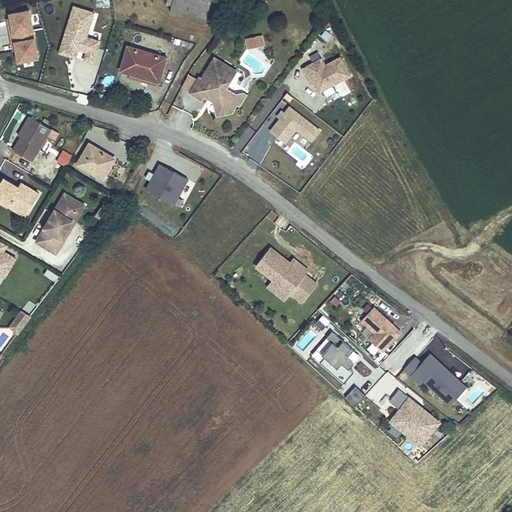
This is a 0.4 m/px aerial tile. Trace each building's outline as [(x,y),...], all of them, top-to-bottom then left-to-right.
[(206,19),(209,9),(200,7),(201,4),(192,2),(192,0),(167,0),(166,4),(172,5),(170,11),(179,14),(180,11),(206,19)] [(84,61),(93,64),(100,42),(87,38),(94,14),(74,7),(62,45),(78,50),(87,53),(84,61)] [(19,61),(38,58),(30,11),(11,14),(11,19),(12,25),(10,26),(11,34),(16,34),(17,42),(15,42),(17,51),(19,61)] [(255,37),(257,47),(264,45),(262,35),(255,37)] [(249,49),(257,47),(255,37),(247,38),(249,49)] [(78,50),(62,45),(60,53),(76,58),(78,50)] [(159,82),(166,58),(138,50),(128,47),(121,71),(129,73),(130,73),(131,70),(149,76),(148,79),(159,82)] [(351,75),(341,57),(325,65),(321,58),(303,68),(307,76),(310,74),(320,92),(351,75)] [(237,71),(215,58),(202,79),(200,77),(191,92),(190,93),(202,100),(207,91),(212,94),(215,93),(216,97),(214,101),(217,116),(232,112),(237,104),(235,103),(233,97),(236,94),(230,90),(225,91),(224,87),(225,85),(227,87),(237,71)] [(158,86),(159,82),(148,79),(149,76),(131,70),(130,73),(129,73),(128,77),(158,86)] [(191,92),(198,80),(189,74),(182,87),(191,92)] [(240,106),(247,95),(243,92),(236,94),(233,97),(235,103),(237,104),(240,106)] [(320,131),(290,107),(285,113),(281,118),(271,131),(286,142),(296,128),(312,141),(320,131)] [(30,116),(26,124),(28,125),(21,137),(13,151),(32,161),(39,150),(47,137),(51,129),(30,116)] [(19,136),(21,137),(28,125),(26,124),(19,136)] [(54,141),(47,137),(39,150),(46,154),(54,141)] [(103,179),(111,166),(107,163),(111,156),(89,144),(77,164),(103,179)] [(67,166),(73,156),(64,151),(57,161),(67,166)] [(115,159),(111,156),(107,163),(111,166),(115,159)] [(54,186),(65,167),(58,163),(46,182),(54,186)] [(163,177),(167,170),(173,174),(174,172),(160,164),(155,173),(163,177)] [(182,208),(196,183),(174,172),(173,174),(167,170),(163,177),(155,173),(147,188),(182,208)] [(23,190),(19,187),(3,178),(0,183),(0,201),(13,209),(14,207),(21,210),(24,205),(30,209),(39,194),(26,186),(23,190)] [(65,194),(61,200),(81,212),(84,205),(65,194)] [(81,212),(61,200),(37,241),(56,253),(64,239),(62,238),(72,221),(74,222),(81,212)] [(105,203),(98,213),(104,218),(112,208),(105,203)] [(26,216),(30,209),(24,205),(21,210),(14,207),(13,209),(26,216)] [(64,239),(74,222),(72,221),(62,238),(64,239)] [(8,245),(0,240),(0,264),(1,263),(11,269),(17,259),(5,252),(8,245)] [(318,284),(306,275),(290,262),(271,247),(256,266),(303,303),(318,284)] [(293,258),(290,262),(306,275),(309,270),(293,258)] [(0,273),(6,277),(11,269),(1,263),(0,264),(0,273)] [(285,300),(291,293),(273,279),(268,286),(285,300)] [(391,325),(392,323),(374,307),(362,320),(375,332),(369,339),(383,351),(401,332),(395,326),(393,328),(391,325)] [(22,311),(20,314),(28,320),(30,316),(22,311)] [(20,314),(14,322),(22,328),(28,320),(20,314)] [(326,325),(319,319),(316,323),(323,330),(326,325)] [(18,333),(22,328),(14,322),(10,327),(18,333)] [(354,363),(348,357),(354,350),(333,331),(327,337),(333,342),(322,354),(325,357),(321,362),(344,383),(354,372),(350,368),(354,363)] [(447,376),(446,375),(442,371),(445,367),(430,353),(422,363),(416,357),(405,369),(421,384),(424,380),(445,400),(461,382),(451,372),(447,376)] [(451,372),(445,367),(442,371),(447,376),(451,372)] [(450,405),(467,387),(461,382),(445,400),(450,405)] [(355,387),(346,398),(356,406),(365,396),(355,387)] [(399,389),(390,401),(400,409),(395,415),(411,428),(410,430),(424,442),(438,425),(427,415),(429,413),(422,407),(420,410),(408,400),(410,398),(399,389)] [(422,407),(410,398),(408,400),(420,410),(422,407)] [(440,422),(429,413),(427,415),(438,425),(440,422)] [(411,428),(395,415),(391,421),(421,446),(424,442),(410,430),(411,428)]
